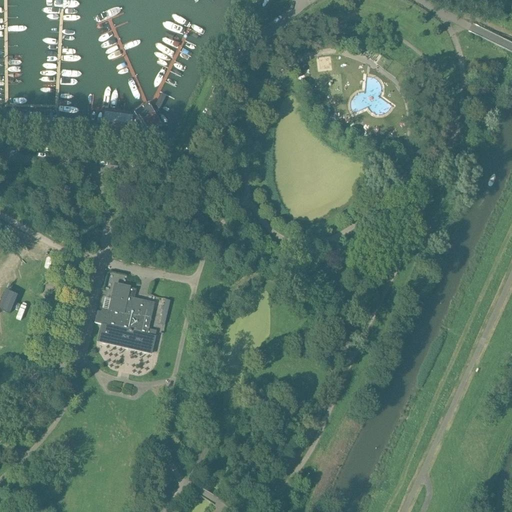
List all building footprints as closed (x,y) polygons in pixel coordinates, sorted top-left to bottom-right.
[(379,55),(373,63),(376,65),(375,65),(385,72),(393,61),(384,55),(385,54),(384,53),(382,57),(379,55)] [(156,101),(153,107),(159,110),(165,95),(160,93),(156,101)] [(147,101),(135,110),(146,126),(151,132),(163,123),(147,101)] [(132,116),(104,112),(103,121),(131,125),(132,116)] [(60,129),(59,139),(60,139),(61,129),(83,132),(84,121),(56,118),(55,129),(60,129)] [(198,224),(203,222),(204,221),(200,214),(194,217),(198,224)] [(115,285),(110,312),(105,311),(102,310),(102,314),(98,313),(95,325),(103,326),(99,343),(152,355),(156,338),(157,338),(148,336),(155,304),(135,299),(137,290),(131,289),(115,285)]
